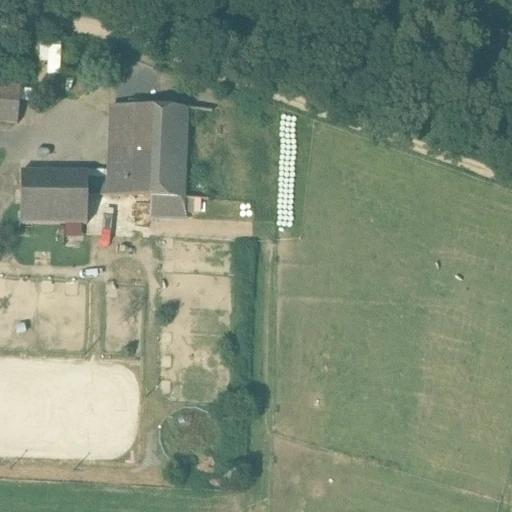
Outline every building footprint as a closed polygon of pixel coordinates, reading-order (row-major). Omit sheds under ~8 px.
[(39,61),(47,61),(46,72),(60,73),(61,47),(39,46),(39,61)] [(20,88),(0,86),(0,123),(17,125),(20,88)] [(188,111),(111,108),(108,173),(107,197),(152,199),(184,201),(185,164),(188,111)] [(212,112),(188,111),(185,164),(210,165),(212,112)] [(210,165),(185,164),(184,201),(208,202),(210,165)] [(108,173),(86,172),(87,174),(87,197),(107,197),(108,173)] [(87,174),(20,173),(20,225),(86,226),(87,197),(87,174)] [(184,201),(152,199),(150,219),(183,221),(184,201)]
